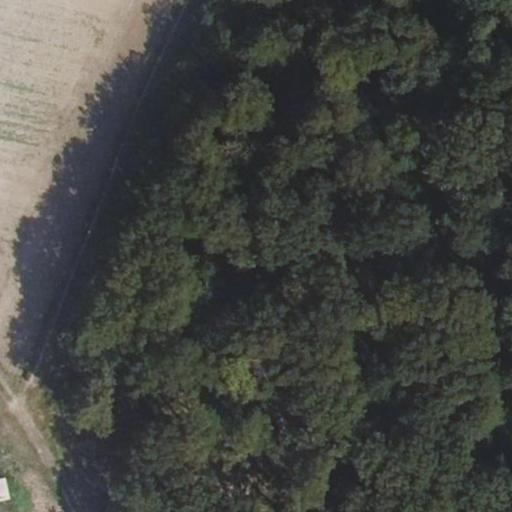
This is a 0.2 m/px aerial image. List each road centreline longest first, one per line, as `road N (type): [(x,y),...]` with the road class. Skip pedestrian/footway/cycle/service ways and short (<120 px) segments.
road 1 (track): [(5,409),(175,0)]
road 2 (track): [(0,399),(66,511)]
